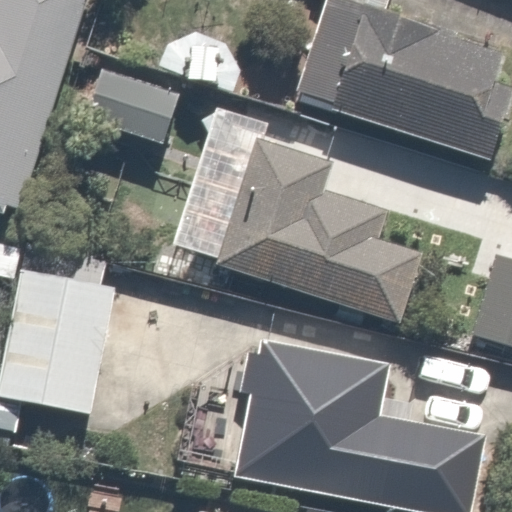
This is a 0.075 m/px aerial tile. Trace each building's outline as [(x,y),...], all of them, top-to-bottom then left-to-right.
[(0,0),(0,216),(17,222),(87,0),(0,0)] [(505,55),(336,0),(325,0),(293,100),(488,164),(511,93),(494,88),(505,55)] [(356,0),(385,10),(388,0),(356,0)] [(323,194),(332,164),(253,139),(213,267),(397,324),(419,255),(376,242),(385,213),(323,194)] [(511,262),(495,257),(470,338),(511,351),(511,262)] [(104,269),(66,262),(62,282),(24,274),(0,388),(0,395),(88,414),(114,289),(101,286),(104,269)] [(234,473),(260,341),(191,387),(177,462),(234,473)] [(234,473),(233,479),(362,504),(390,367),(260,341),(234,473)]
